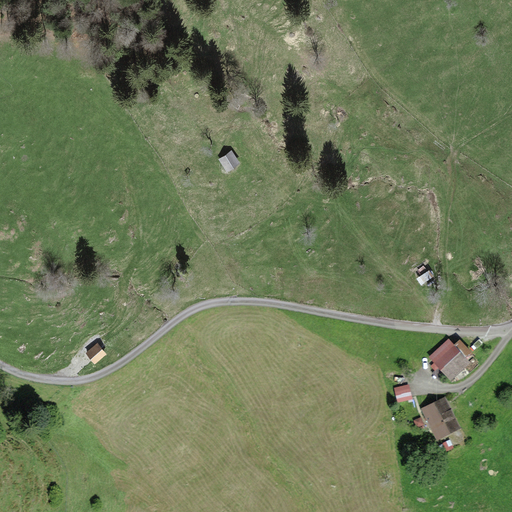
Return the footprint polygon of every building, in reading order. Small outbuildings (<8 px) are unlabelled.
[(236,165),(228,153),(216,161),(224,173),(236,165)] [(88,338),(75,348),(83,359),(96,349),(88,338)] [(468,363),(447,342),(429,359),(450,380),(468,363)] [(409,386),(392,388),(394,405),(411,404),(409,386)] [(444,399),(420,410),(438,452),(462,442),(444,399)]
